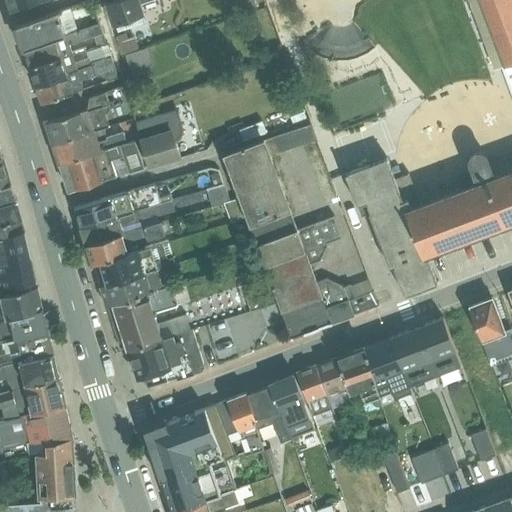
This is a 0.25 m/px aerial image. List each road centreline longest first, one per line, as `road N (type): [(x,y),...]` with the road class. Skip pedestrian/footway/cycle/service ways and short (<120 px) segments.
road 1 (residential): [(511,271),(109,426)]
road 2 (primary): [(109,426),(45,211)]
road 3 (residential): [(45,211),(205,160)]
road 4 (primary): [(45,211),(0,75)]
